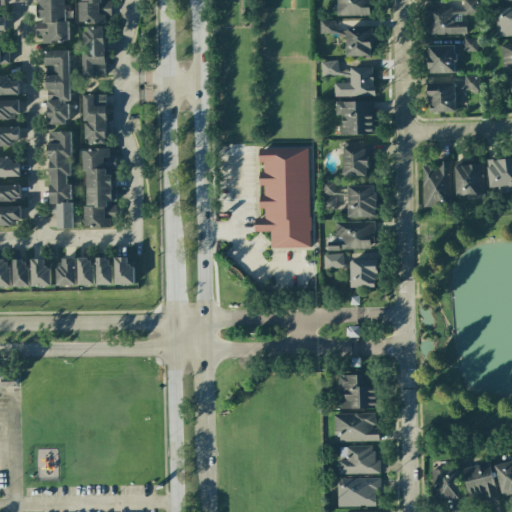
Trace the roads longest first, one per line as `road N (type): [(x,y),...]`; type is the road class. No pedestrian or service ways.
road 1 (residential): [(410,511),(401,0)]
road 2 (secondary): [(203,307),(196,0)]
road 3 (secondary): [(166,0),(172,259)]
road 4 (residential): [(18,0),(32,85),(35,239)]
road 5 (residential): [(128,0),(121,89),(134,236)]
road 6 (tertiary): [(0,351),(174,349)]
road 7 (tertiary): [(173,321),(0,325)]
road 8 (secondary): [(174,349),(176,511)]
road 9 (residential): [(134,236),(0,239)]
